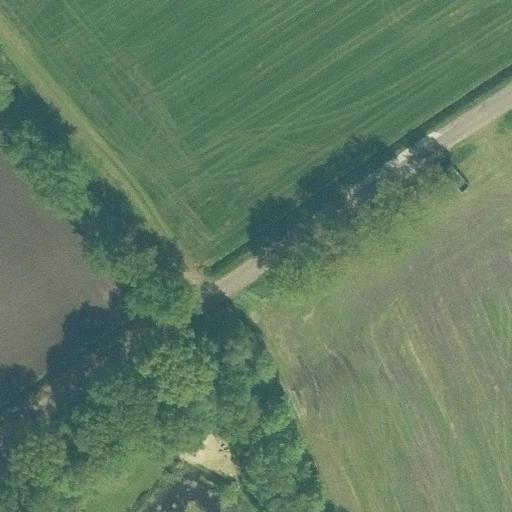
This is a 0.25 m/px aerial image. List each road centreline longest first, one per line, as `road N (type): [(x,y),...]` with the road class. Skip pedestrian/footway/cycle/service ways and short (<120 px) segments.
road 1 (unclassified): [(0,438),(511,93)]
road 2 (track): [(227,284),(16,40)]
